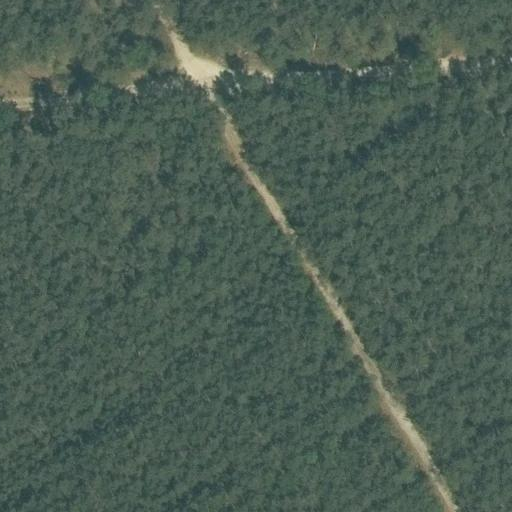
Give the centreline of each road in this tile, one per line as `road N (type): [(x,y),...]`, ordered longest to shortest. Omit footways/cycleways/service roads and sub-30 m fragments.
road 1 (track): [(449,511),(151,0)]
road 2 (track): [(511,54),(0,107)]
